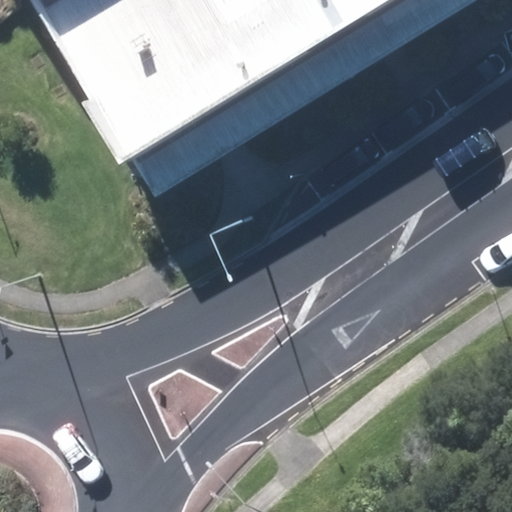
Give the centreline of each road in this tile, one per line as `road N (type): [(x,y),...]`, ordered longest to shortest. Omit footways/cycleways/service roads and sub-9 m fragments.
road 1 (secondary): [(45,403),(348,277)]
road 2 (secondary): [(348,277),(142,511)]
road 3 (secondary): [(348,277),(511,161)]
road 4 (secondary): [(45,403),(93,443),(117,511)]
